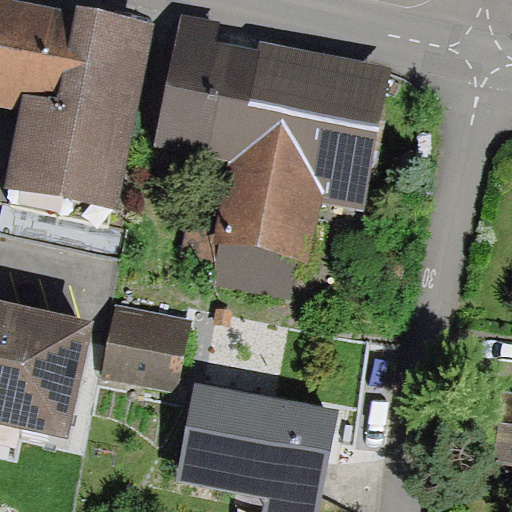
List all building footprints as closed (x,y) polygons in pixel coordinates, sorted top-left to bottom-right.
[(136,22),(5,0),(0,0),(0,106),(15,109),(2,187),(105,204),(136,22)] [(355,205),(380,66),(171,29),(151,145),(224,158),(213,221),(190,217),(183,254),(215,260),(211,285),(280,297),(286,261),(300,263),(312,197),(355,205)] [(170,388),(182,324),(106,309),(93,373),(170,388)] [(0,428),(57,441),(79,333),(0,317),(0,428)] [(306,511),(323,408),(194,389),(179,486),(258,498),(255,511),(306,511)]
